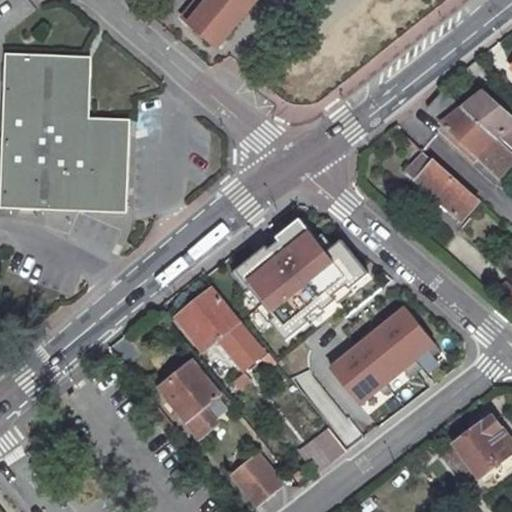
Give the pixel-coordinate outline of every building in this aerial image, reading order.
[(197,0),(183,17),(218,47),(257,0),(197,0)] [(115,135),(79,134),(82,63),(9,60),(4,204),(113,208),(115,135)] [(82,63),(79,134),(115,135),(113,208),(128,209),(131,121),(90,120),(93,63),(82,63)] [(445,92),(429,111),(500,177),(511,164),(511,151),(464,110),(445,92)] [(511,120),(482,95),(464,110),(511,151),(511,120)] [(393,129),(386,134),(393,143),(400,137),(393,129)] [(425,155),(407,174),(463,221),(479,202),(425,155)] [(301,222),(235,268),(283,337),(315,314),(313,312),(366,276),(342,241),(323,254),(301,222)] [(511,284),(508,281),(498,291),(511,303),(511,284)] [(204,295),(188,308),(191,312),(184,318),(208,348),(220,338),(244,369),(264,352),(215,293),(207,299),(204,295)] [(403,307),(326,370),(359,411),(437,347),(403,307)] [(269,356),(265,359),(271,367),(275,363),(269,356)] [(218,425),(205,408),(220,397),(196,367),(188,373),(185,369),(170,382),(173,385),(165,392),(202,438),(218,425)] [(312,369),(299,377),(341,445),(354,437),(312,369)] [(245,375),(235,383),(242,391),(251,382),(245,375)] [(511,440),(494,416),(455,445),(481,479),(490,472),(496,480),(511,468),(511,440)] [(315,442),(301,453),(317,472),(331,462),(315,442)] [(256,456),(231,475),(258,508),(282,488),(256,456)]
